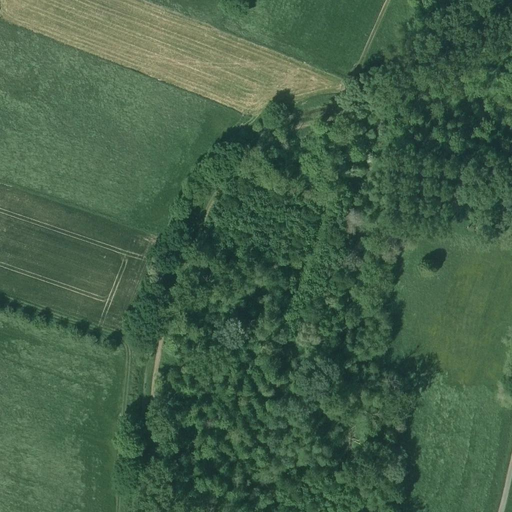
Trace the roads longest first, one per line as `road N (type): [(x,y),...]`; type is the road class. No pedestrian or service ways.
road 1 (track): [(147,511),(154,399),(172,312),(217,195),(278,137),(343,123),(337,90),(353,88),(399,0)]
road 2 (track): [(337,90),(278,106),(244,127),(185,200),(134,323),(120,511)]
road 3 (track): [(343,123),(277,340)]
road 4 (track): [(265,511),(277,340)]
road 5 (track): [(131,342),(0,299)]
